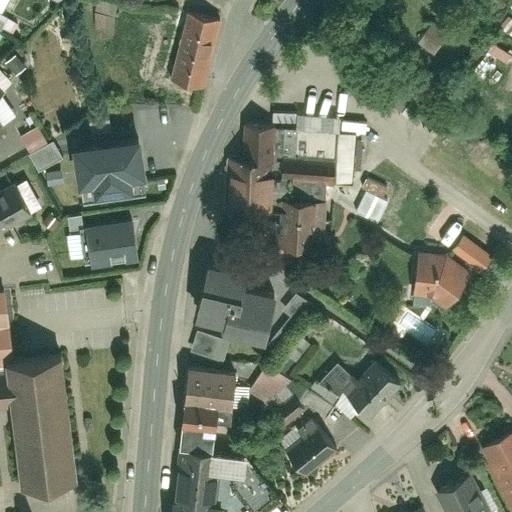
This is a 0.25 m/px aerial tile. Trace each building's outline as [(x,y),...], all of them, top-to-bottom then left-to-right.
[(95,0),(95,38),(115,39),(115,0),(95,0)] [(172,77),(205,85),(223,17),(190,8),(172,77)] [(0,12),(0,26),(3,28),(9,17),(0,12)] [(434,49),(447,26),(431,18),(419,41),(434,49)] [(8,59),(17,72),(26,66),(18,53),(8,59)] [(0,65),(0,92),(13,81),(0,65)] [(277,124),(246,122),(244,155),(228,154),(225,213),(271,216),(274,177),(277,124)] [(21,135),(31,152),(49,141),(39,124),(21,135)] [(356,129),(277,124),(274,177),(353,182),(356,129)] [(31,152),(41,168),(65,154),(54,137),(49,141),(31,152)] [(133,180),(144,178),(138,138),(76,147),(82,188),(94,186),(96,197),(134,191),(133,180)] [(48,171),(50,184),(65,182),(63,169),(48,171)] [(367,176),(363,187),(385,196),(389,185),(367,176)] [(0,189),(0,230),(34,211),(16,181),(0,189)] [(324,249),(328,199),(283,195),(279,245),(324,249)] [(42,221),(54,229),(61,219),(48,211),(42,221)] [(83,225),(90,265),(139,256),(132,216),(83,225)] [(465,231),(453,247),(480,268),(492,253),(465,231)] [(431,294),(447,305),(472,269),(448,250),(420,246),(414,292),(431,294)] [(222,330),(266,340),(277,289),(246,282),(249,267),(208,258),(195,316),(224,322),(222,330)] [(0,360),(7,360),(15,359),(7,289),(0,289),(0,360)] [(199,328),(193,348),(214,355),(221,335),(199,328)] [(22,483),(79,476),(64,353),(15,359),(7,360),(9,374),(13,404),(22,483)] [(343,387),(371,414),(403,381),(375,354),(355,375),(343,387)] [(343,387),(355,375),(339,359),(321,379),(339,392),(343,387)] [(188,363),(184,399),(218,403),(232,405),(236,368),(188,363)] [(0,405),(13,404),(9,374),(0,374),(0,405)] [(284,424),(306,406),(295,391),(273,409),(284,424)] [(184,399),(182,424),(215,427),(218,403),(184,399)] [(285,446),(307,472),(338,446),(317,420),(285,446)] [(182,424),(179,446),(213,450),(215,427),(182,424)] [(511,428),(480,444),(511,507),(511,428)] [(171,511),(223,511),(225,503),(217,502),(223,451),(213,450),(179,446),(171,511)] [(437,490),(449,511),(485,511),(494,507),(472,470),(437,490)] [(425,511),(421,502),(396,511),(425,511)]
